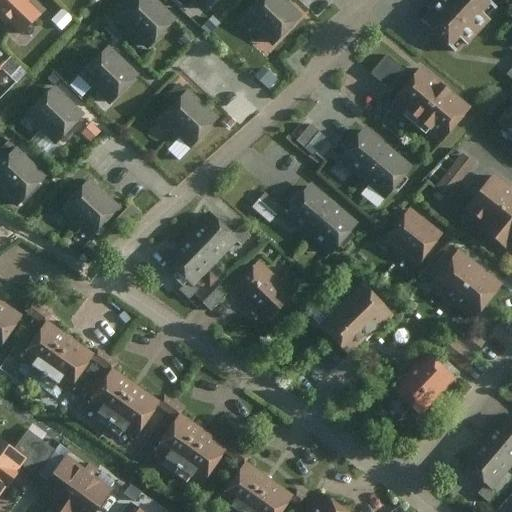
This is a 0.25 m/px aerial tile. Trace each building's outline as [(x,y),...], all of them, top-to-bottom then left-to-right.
[(24,0),(0,0),(0,21),(17,39),(40,17),(24,0)] [(134,0),(115,19),(131,35),(160,5),(155,0),(134,0)] [(188,0),(204,13),(216,0),(188,0)] [(257,0),(241,17),(257,32),(286,3),(282,0),(257,0)] [(483,0),(431,0),(416,16),(457,54),(497,12),(483,0)] [(286,3),(257,32),(271,46),(300,17),(286,3)] [(160,5),(131,35),(147,50),(176,20),(160,5)] [(78,76),(94,91),(123,61),(107,46),(78,76)] [(408,76),(384,56),(367,77),(390,97),(408,76)] [(21,70),(9,59),(0,67),(0,70),(11,81),(21,70)] [(123,61),(94,91),(109,106),(138,77),(123,61)] [(390,98),(415,121),(445,88),(419,65),(390,98)] [(25,117),(40,131),(69,102),(54,87),(25,117)] [(157,118),(173,133),(202,103),(186,88),(157,118)] [(445,88),(415,121),(440,142),(469,109),(445,88)] [(69,102),(40,131),(56,146),(84,116),(69,102)] [(202,103),(173,133),(189,149),(218,119),(202,103)] [(511,105),(497,120),(511,135),(511,105)] [(337,160),(361,180),(389,148),(365,127),(337,160)] [(326,143),(307,128),(294,145),(313,159),(326,143)] [(0,162),(0,191),(2,193),(30,164),(14,148),(0,162)] [(389,148),(361,180),(384,200),(412,167),(389,148)] [(459,157),(432,190),(446,201),(473,168),(459,157)] [(30,164),(2,193),(17,208),(46,179),(30,164)] [(511,192),(492,177),(463,213),(511,250),(511,192)] [(57,209),(74,224),(101,194),(85,179),(57,209)] [(305,237),(332,202),(307,182),(279,217),(305,237)] [(101,194),(74,224),(91,239),(118,209),(101,194)] [(259,197),(247,209),(267,229),(279,217),(259,197)] [(332,202),(305,237),(330,257),(358,223),(332,202)] [(381,241),(398,254),(425,220),(408,207),(381,241)] [(204,212),(183,235),(215,263),(235,240),(204,212)] [(425,220),(398,254),(414,267),(441,233),(425,220)] [(215,263),(183,235),(162,260),(193,287),(215,263)] [(425,284),(449,303),(478,265),(455,247),(425,284)] [(296,300),(258,263),(228,294),(267,331),(296,300)] [(501,283),(478,265),(449,303),(471,320),(501,283)] [(334,297),(313,318),(347,354),(374,329),(379,334),(395,319),(363,286),(342,306),(334,297)] [(216,290),(200,306),(208,314),(224,298),(216,290)] [(0,344),(21,315),(0,300),(0,344)] [(90,356),(46,322),(14,364),(57,398),(90,356)] [(484,346),(464,328),(451,342),(471,360),(484,346)] [(451,342),(441,353),(461,371),(471,360),(451,342)] [(103,350),(96,356),(107,370),(115,364),(103,350)] [(425,355),(390,389),(417,418),(453,383),(425,355)] [(157,407),(112,371),(83,408),(128,443),(157,407)] [(511,426),(498,414),(451,464),(482,492),(511,460),(511,426)] [(224,449),(174,418),(149,456),(199,488),(224,449)] [(26,428),(13,449),(43,467),(55,447),(26,428)] [(0,495),(22,464),(0,449),(0,495)] [(57,511),(84,474),(61,459),(36,497),(56,511),(57,511)] [(282,511),(291,500),(242,465),(215,502),(229,511),(282,511)] [(93,511),(108,491),(84,474),(57,511),(93,511)] [(479,499),(488,507),(505,489),(497,481),(479,499)] [(336,511),(319,499),(308,511),(336,511)]
